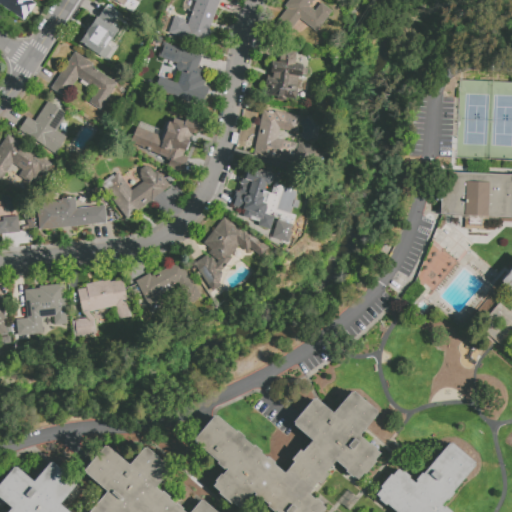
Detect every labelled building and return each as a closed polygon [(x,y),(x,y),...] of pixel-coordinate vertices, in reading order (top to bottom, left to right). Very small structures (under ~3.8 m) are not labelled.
[(0,0),(36,0),(23,21),(0,5),(0,0)] [(217,0),(208,29),(210,30),(205,46),(167,32),(173,16),(184,20),(183,23),(186,24),(195,0),(217,0)] [(320,3),(331,12),(316,32),(299,19),(287,34),(274,24),(287,8),(284,6),(288,0),(313,0),(309,6),(314,11),(320,3)] [(76,41),(94,14),(97,15),(103,6),(117,14),(110,26),(116,30),(113,34),(104,45),(110,48),(103,59),(76,41)] [(179,63),(160,55),(165,42),(201,56),(197,68),(203,71),(198,84),(208,88),(201,107),(153,88),(157,76),(177,84),(182,72),(181,72),(179,72),(178,71),(177,70),(176,68),(176,66),(177,64),(179,63)] [(277,97),(269,96),(270,90),(266,89),(267,75),(272,76),(272,73),(270,73),(272,61),(279,62),(280,44),(296,46),(295,64),(302,65),(301,76),(298,76),(296,99),(286,98),(285,100),(284,101),(282,102),(281,102),(279,101),(278,100),(277,99),(277,97)] [(50,88),(75,52),(93,64),(91,66),(117,84),(99,110),(89,103),(97,91),(77,78),(64,97),(50,88)] [(47,101),(66,114),(55,130),(66,138),(54,155),(18,130),(27,117),(34,121),(47,101)] [(296,143),(293,160),(288,159),(287,162),(252,154),(262,110),(274,112),(274,111),(300,116),(296,133),(279,129),(277,139),(296,143)] [(182,170),(167,165),(168,159),(129,143),(135,127),(160,137),(166,121),(169,122),(171,117),(181,121),(183,117),(199,123),(194,135),(190,133),(187,140),(189,141),(186,150),(183,149),(181,155),(186,157),(182,170)] [(0,144),(7,134),(51,165),(46,172),(45,171),(43,174),(39,172),(31,184),(20,176),(24,171),(13,163),(0,181),(0,144)] [(314,148),(311,166),(296,163),(300,145),(314,148)] [(147,178),(146,178),(143,177),(142,175),(141,173),(140,171),(141,169),(143,167),(145,166),(147,166),(150,167),(151,168),(152,170),(152,173),(155,170),(158,174),(160,173),(168,184),(167,184),(169,186),(143,208),(135,214),(109,183),(118,176),(131,191),(147,178)] [(233,207),(237,191),(238,192),(245,168),(259,172),(259,170),(273,174),(272,175),(279,177),(268,215),(273,217),(270,229),(258,226),(259,221),(242,217),(244,210),(233,207)] [(442,172),(511,175),(510,218),(497,217),(497,221),(462,219),(462,216),(440,214),(440,202),(436,201),(436,195),(441,195),(442,172)] [(36,203),(61,201),(61,199),(75,198),(76,209),(104,206),(106,224),(39,230),(36,203)] [(0,221),(1,221),(1,217),(17,216),(19,232),(0,233),(0,221)] [(254,241),(245,252),(237,246),(229,257),(230,258),(223,269),(220,270),(221,274),(218,283),(219,286),(211,291),(200,273),(193,263),(206,255),(208,259),(211,258),(215,263),(217,260),(209,253),(211,251),(202,243),(224,217),(254,241)] [(276,219),(271,237),(287,242),(292,225),(276,219)] [(198,293),(153,315),(137,283),(151,276),(152,279),(182,264),(198,293)] [(511,293),(499,282),(511,267),(511,293)] [(77,290),(86,288),(85,285),(109,280),(110,282),(123,280),(130,317),(118,320),(115,306),(82,312),(77,290)] [(41,334),(17,336),(16,320),(27,319),(24,290),(38,289),(38,287),(38,286),(61,284),(64,321),(54,322),(53,318),(40,319),(41,334)] [(74,320),(94,318),(96,335),(75,336),(74,320)] [(294,462),(291,460),(299,451),(301,452),(311,440),(293,425),(294,424),(293,422),(313,399),(315,400),(316,399),(332,414),(351,392),(352,393),(353,392),(377,412),(376,413),(377,414),(359,436),(369,444),(370,443),(377,449),(376,450),(380,453),(380,454),(374,460),(375,461),(365,474),(363,473),(357,480),(354,476),(352,478),(346,472),(347,470),(335,461),(326,473),(327,474),(319,484),(317,482),(308,494),(314,500),(316,498),(323,504),(322,506),(325,509),(322,511),(277,511),(275,510),(274,511),(267,506),(268,505),(262,500),(261,501),(254,495),(255,494),(253,491),(248,497),(249,498),(243,505),(242,504),(239,508),(232,502),(231,504),(218,494),(220,492),(213,486),(216,482),(215,481),(220,475),(221,476),(227,469),(225,468),(223,469),(217,463),(218,462),(211,457),(195,442),(195,441),(194,440),(214,416),(215,417),(216,416),(236,433),(237,431),(244,437),(243,438),(253,447),(254,446),(261,452),(260,453),(263,456),(266,459),(267,457),(273,462),(272,463),(284,474),(294,462)] [(474,462),(472,464),(474,465),(451,491),(453,493),(447,500),(445,498),(440,505),(443,508),(444,506),(451,511),(394,511),(386,504),(385,505),(378,499),(379,498),(375,494),(381,488),(379,486),(390,474),(391,475),(397,468),(401,472),(402,470),(409,476),(407,478),(414,483),(416,481),(415,480),(421,473),(422,474),(448,443),(450,444),(451,443),(474,462)] [(106,447),(107,447),(129,466),(144,449),(145,449),(146,448),(170,468),(168,470),(169,472),(155,488),(161,493),(162,492),(170,498),(169,499),(175,505),(176,504),(183,509),(182,511),(183,511),(191,511),(200,502),(201,503),(203,501),(215,511),(90,511),(107,492),(85,473),(85,472),(84,471),(105,446),(106,447)] [(8,511),(11,508),(0,498),(0,483),(14,467),(15,469),(16,467),(33,482),(49,463),(53,466),(55,465),(76,483),(67,496),(62,502),(59,505),(67,511),(8,511)]
